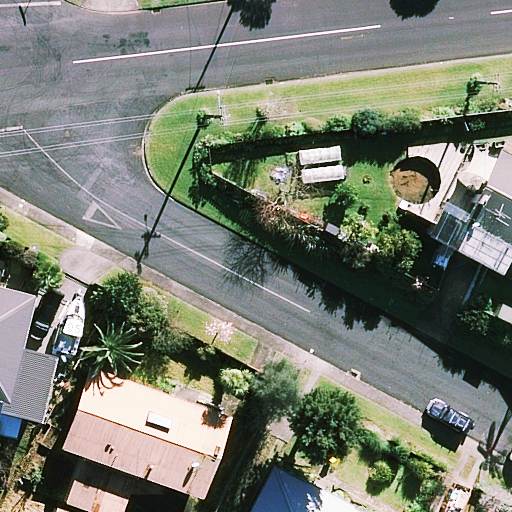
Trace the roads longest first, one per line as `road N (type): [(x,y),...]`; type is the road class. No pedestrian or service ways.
road 1 (residential): [(511,421),(116,211),(57,169),(22,126),(5,72)]
road 2 (residential): [(511,11),(5,72)]
